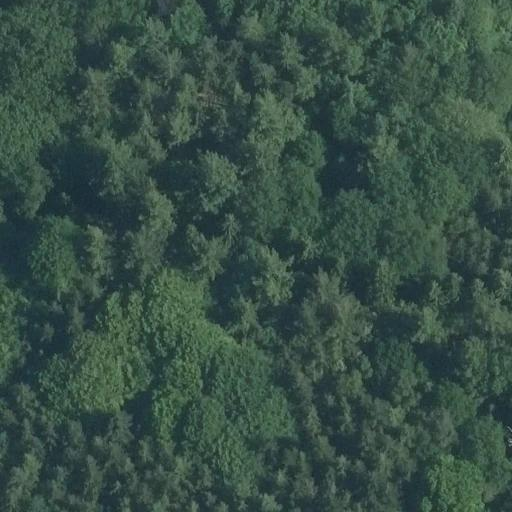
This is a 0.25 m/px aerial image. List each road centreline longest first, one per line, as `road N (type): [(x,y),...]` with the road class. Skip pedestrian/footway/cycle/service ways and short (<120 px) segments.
road 1 (track): [(511,357),(0,239)]
road 2 (track): [(71,0),(0,121)]
